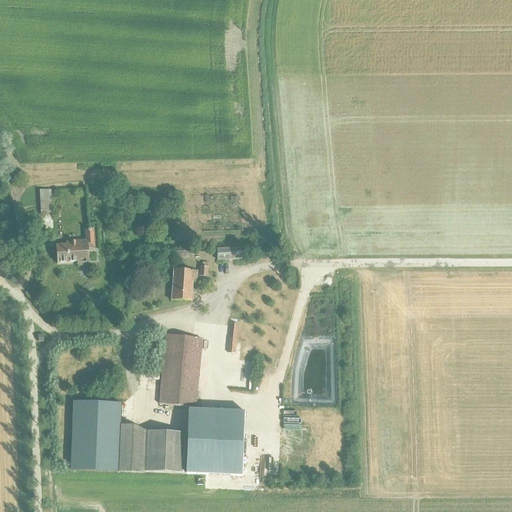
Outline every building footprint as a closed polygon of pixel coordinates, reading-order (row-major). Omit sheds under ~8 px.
[(245,189),(204,190),(205,229),(246,228),(245,189)] [(51,190),(39,191),(41,230),(53,229),(51,190)] [(165,224),(161,224),(161,230),(176,230),(175,219),(165,220),(165,224)] [(66,245),(55,246),(57,265),(77,263),(77,267),(89,266),(88,250),(95,249),(93,230),(85,231),(86,241),(74,242),(74,243),(71,243),(71,242),(66,243),(66,245)] [(244,248),(217,249),(217,261),(245,260),(244,248)] [(188,249),(176,249),(176,260),(189,259),(188,249)] [(199,267),(199,277),(208,277),(208,263),(203,263),(202,267),(199,267)] [(173,270),(170,302),(172,302),(172,301),(191,302),(191,303),(192,303),(193,283),(197,283),(198,271),(197,271),(197,272),(174,270),(173,270)] [(232,324),(228,354),(236,354),(239,325),(232,324)] [(165,335),(159,405),(196,409),(203,340),(165,335)] [(73,404),(70,470),(243,477),(246,412),(187,409),(186,434),(145,432),(133,426),(121,426),(121,406),(73,404)]
